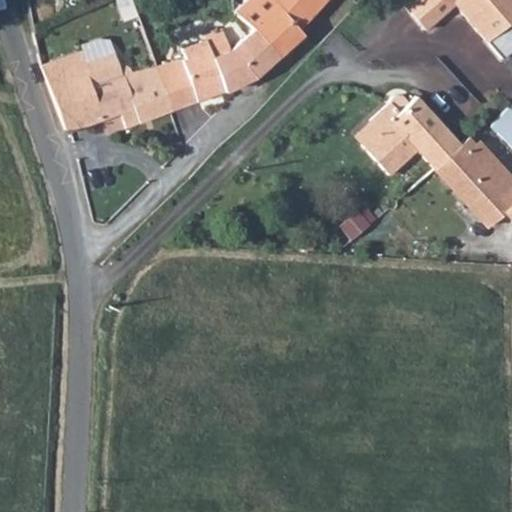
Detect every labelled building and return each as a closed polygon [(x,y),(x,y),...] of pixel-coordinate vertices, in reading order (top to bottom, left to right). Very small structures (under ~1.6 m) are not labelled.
[(271,0),(244,0),(233,11),(251,31),(274,57),(300,34),(297,30),(273,1),(271,0)] [(271,0),(273,1),(297,30),(324,0),(271,0)] [(486,40),(511,15),(511,0),(412,0),(404,7),(424,30),(453,4),(486,40)] [(205,41),(211,57),(229,50),(220,31),(203,36),(205,41)] [(211,57),(221,89),(256,74),(274,57),(251,31),(229,50),(211,57)] [(154,65),(169,110),(221,89),(211,57),(205,41),(180,47),(183,57),(154,65)] [(79,50),(40,68),(44,79),(85,63),(79,50)] [(112,51),(85,63),(106,118),(116,114),(123,128),(138,122),(121,75),(112,51)] [(85,63),(44,79),(64,132),(106,118),(85,63)] [(154,65),(121,75),(138,122),(169,110),(154,65)] [(457,145),(417,100),(411,105),(399,93),(352,139),(388,175),(413,151),(431,169),(457,145)] [(488,126),(511,149),(511,117),(503,110),(488,126)] [(457,145),(431,169),(485,226),(502,210),(511,219),(511,177),(478,143),(473,147),(465,138),(457,145)] [(354,237),(371,218),(358,206),(341,225),(354,237)]
